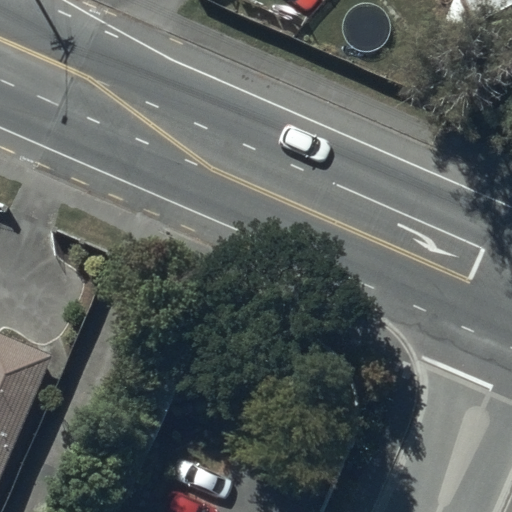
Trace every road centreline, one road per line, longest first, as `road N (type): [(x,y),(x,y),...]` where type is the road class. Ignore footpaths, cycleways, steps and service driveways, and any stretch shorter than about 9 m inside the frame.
road 1 (secondary): [(0,63),(511,280)]
road 2 (residential): [(445,511),(511,361)]
